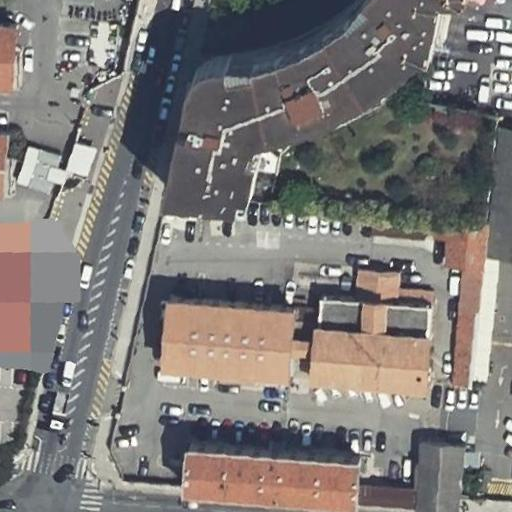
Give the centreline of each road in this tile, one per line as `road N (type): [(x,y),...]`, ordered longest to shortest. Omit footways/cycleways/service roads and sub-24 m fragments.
road 1 (residential): [(38,501),(170,0)]
road 2 (residential): [(179,511),(38,501)]
